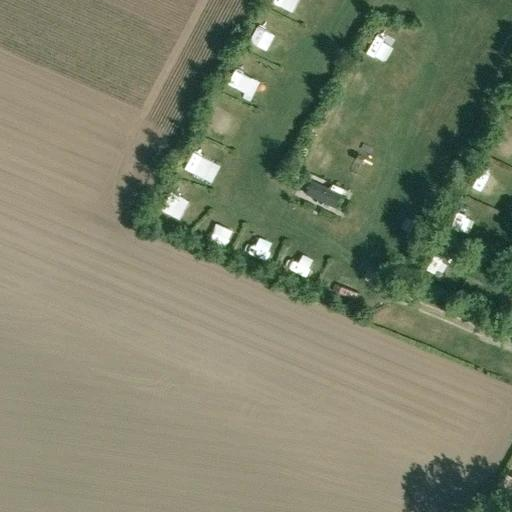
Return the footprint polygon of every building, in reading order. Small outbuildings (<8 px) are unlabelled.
[(263,18),(253,36),(276,49),(286,30),(263,18)] [(232,83),(253,89),(259,69),(238,63),(232,83)] [(219,104),(210,122),(240,136),(249,119),(219,104)] [(198,145),(189,165),(201,171),(211,151),(198,145)] [(351,190),(357,178),(325,162),(319,175),(351,190)] [(483,192),(493,196),(503,176),(493,171),(483,192)] [(192,214),(196,199),(172,194),(169,209),(192,214)] [(298,264),(295,272),(314,278),(317,269),(298,264)] [(339,290),(354,299),(362,285),(347,276),(339,290)]
